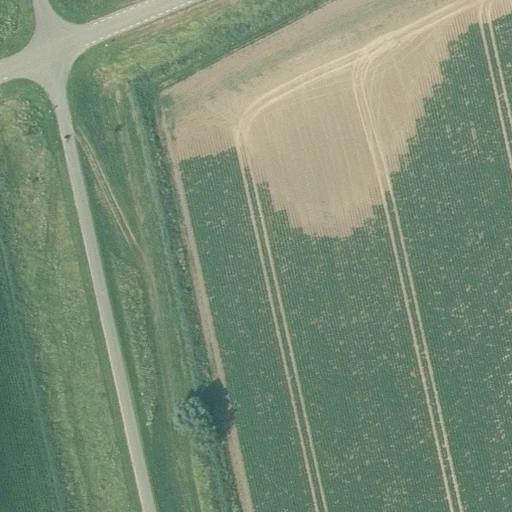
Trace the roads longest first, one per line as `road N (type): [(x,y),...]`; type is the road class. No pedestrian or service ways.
road 1 (unclassified): [(143,511),(48,51)]
road 2 (unclassified): [(172,0),(48,51)]
